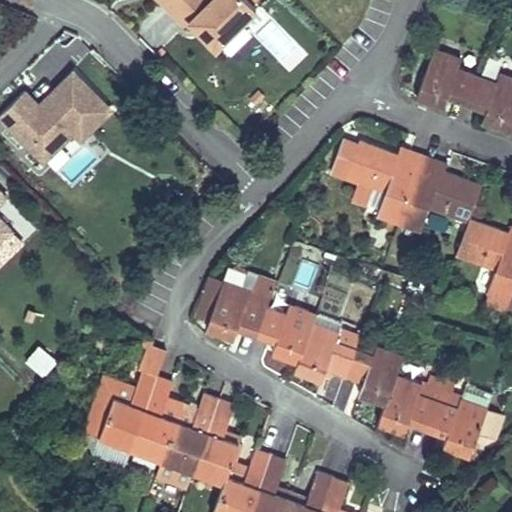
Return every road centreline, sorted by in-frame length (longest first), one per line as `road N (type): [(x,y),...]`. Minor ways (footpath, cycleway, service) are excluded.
road 1 (residential): [(413,471),(171,324),(197,251),(253,188)]
road 2 (residential): [(65,8),(253,188)]
road 3 (residential): [(351,92),(511,153)]
road 4 (residential): [(253,188),(351,92)]
